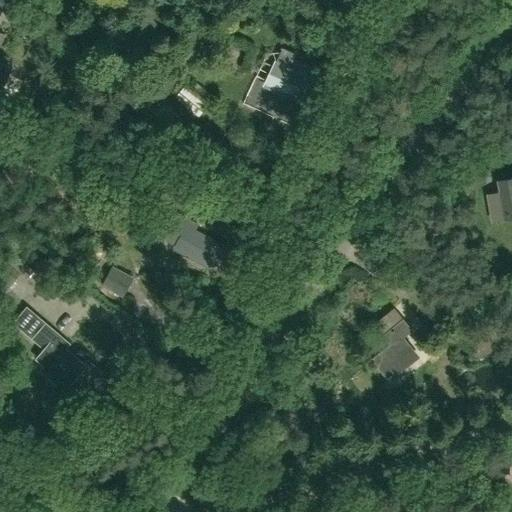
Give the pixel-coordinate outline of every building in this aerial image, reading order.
[(302,64),(298,73),(275,62),(269,76),(273,78),(269,87),(305,104),(320,72),(302,64)] [(0,92),(10,70),(0,65),(0,92)] [(196,120),(210,104),(186,85),(173,101),(196,120)] [(511,202),(511,201),(511,176),(502,177),(503,189),(490,189),(491,216),(511,215),(511,202)] [(177,214),(167,233),(184,242),(179,251),(214,270),(226,247),(194,230),(197,224),(177,214)] [(32,263),(40,253),(27,242),(19,252),(32,263)] [(411,329),(403,320),(383,335),(391,345),(372,359),(388,379),(408,363),(409,364),(417,357),(401,337),(411,329)] [(85,365),(66,349),(70,345),(46,324),(33,339),(46,349),(37,359),(46,367),(51,361),(65,372),(60,379),(69,386),(75,378),(92,392),(106,376),(88,361),(85,365)]
